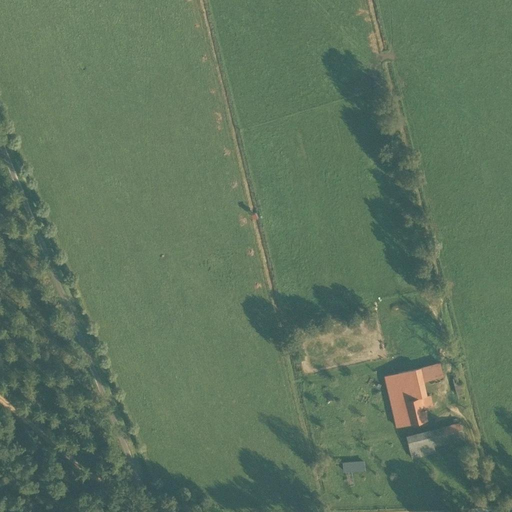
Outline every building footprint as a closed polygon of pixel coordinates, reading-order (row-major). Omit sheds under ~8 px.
[(440,361),(420,367),(422,375),(424,379),(443,374),(440,361)] [(398,371),(400,380),(422,375),(420,367),(398,371)] [(396,425),(409,423),(404,399),(400,380),(398,371),(385,374),(396,425)] [(400,380),(404,399),(421,395),(426,394),(424,379),(422,375),(400,380)] [(426,394),(421,395),(424,405),(432,403),(430,394),(426,394)] [(427,419),(424,405),(421,395),(404,399),(409,423),(427,419)] [(406,436),(411,456),(434,450),(433,444),(464,436),(461,422),(406,436)] [(343,461),(344,469),(364,468),(363,460),(343,461)]
